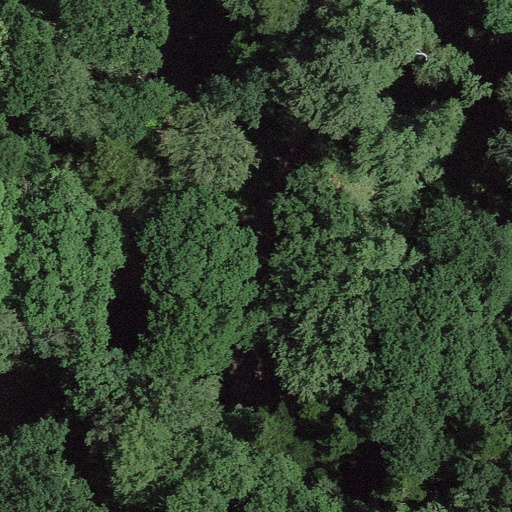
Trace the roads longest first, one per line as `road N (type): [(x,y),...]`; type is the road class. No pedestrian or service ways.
road 1 (track): [(195,511),(318,0)]
road 2 (track): [(0,243),(247,295),(511,324)]
